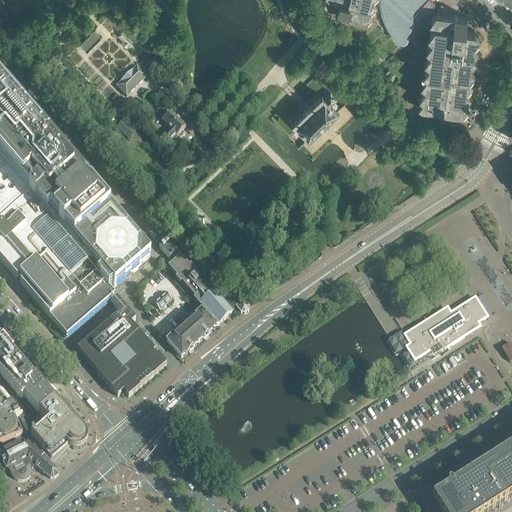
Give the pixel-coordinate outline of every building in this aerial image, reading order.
[(327,0),(323,4),(326,8),(336,10),(335,14),(344,16),(346,18),(347,17),(365,22),(366,21),(365,21),(370,16),(367,13),(370,11),(370,12),(371,11),(369,8),(373,4),(371,1),(371,0),(380,0),(381,3),(383,13),(387,20),(392,26),(399,32),(406,30),(409,25),(414,30),(420,23),(432,33),(430,35),(429,34),(428,35),(431,37),(427,43),(430,45),(428,47),(427,48),(430,50),(425,55),(428,58),(427,60),(426,59),(425,60),(428,62),(424,68),(427,70),(425,72),(424,72),(424,73),(426,75),(422,80),(425,83),(423,85),(423,84),(422,85),(425,87),(421,93),(424,95),(422,97),(421,97),(420,98),(423,100),(418,106),(422,109),(432,111),(432,107),(441,109),(440,115),(462,119),(463,118),(462,118),(466,112),(463,110),(465,107),(466,108),(467,107),(464,105),(468,100),(465,97),(467,95),(468,96),(468,95),(466,93),(470,87),(467,85),(469,83),(470,82),(467,80),(471,75),(469,72),(470,70),(471,71),(472,70),(469,68),(473,62),(470,60),(472,58),(473,58),(473,57),(471,55),(475,50),(472,48),(474,45),(474,46),(475,45),(472,43),(476,37),(474,35),(475,33),(476,33),(477,32),(474,30),(464,29),(466,16),(456,15),(455,14),(454,15),(448,14),(449,10),(441,4),(435,12),(431,8),(435,3),(430,0),(425,0),(425,1),(424,0),(415,0),(414,1),(408,0),(327,0)] [(125,29),(118,36),(133,51),(140,44),(125,29)] [(87,51),(101,37),(94,30),(80,44),(87,51)] [(116,88),(127,98),(147,77),(137,67),(116,88)] [(156,357),(153,353),(154,352),(131,325),(135,321),(114,297),(115,296),(109,289),(112,286),(114,288),(150,257),(98,196),(104,190),(92,176),(88,179),(61,148),(55,153),(48,144),(51,142),(0,82),(0,261),(16,280),(18,279),(22,283),(20,284),(66,338),(109,301),(120,313),(77,350),(98,375),(117,397),(123,392),(128,398),(166,366),(158,356),(156,357)] [(294,123),(308,138),(337,111),(330,104),(337,99),(331,92),(324,98),(322,96),(323,96),(322,95),(320,96),(313,103),(301,114),(301,115),(294,122),(293,121),(292,123),(293,124),(294,123)] [(185,128),(177,119),(171,113),(169,114),(166,111),(160,116),(163,120),(162,121),(170,130),(164,135),(170,142),(176,136),(177,136),(185,128)] [(126,123),(120,128),(128,137),(134,132),(126,123)] [(177,252),(166,241),(159,248),(169,259),(177,252)] [(163,267),(198,307),(216,327),(217,326),(232,314),(179,253),(169,261),(163,267)] [(165,293),(153,304),(159,311),(171,300),(165,293)] [(485,319),(474,300),(445,318),(442,313),(413,332),(418,341),(412,345),(421,357),(442,344),(445,349),(475,330),(473,326),(485,319)] [(236,307),(241,314),(245,315),(248,313),(249,308),(245,302),(236,307)] [(216,327),(198,307),(190,315),(193,318),(183,327),(179,323),(172,329),(176,333),(166,342),(181,359),(216,327)] [(24,397),(38,413),(53,400),(56,398),(36,375),(33,378),(10,352),(13,349),(2,337),(0,338),(0,374),(21,399),(24,397)] [(511,347),(509,343),(507,346),(503,347),(501,350),(508,362),(511,359),(511,358),(511,347)] [(0,452),(24,441),(53,467),(53,466),(69,448),(70,449),(71,449),(73,450),(75,450),(77,450),(78,450),(80,449),(82,448),(83,447),(84,446),(85,445),(86,444),(86,443),(87,442),(87,440),(87,439),(87,438),(87,437),(87,436),(87,435),(86,434),(86,433),(85,432),(85,431),(65,409),(64,410),(60,405),(61,404),(60,404),(59,404),(60,405),(58,406),(53,400),(38,413),(48,424),(32,437),(31,436),(30,433),(30,434),(24,422),(22,418),(25,417),(20,409),(18,410),(11,400),(3,390),(0,386),(0,452)] [(53,467),(24,441),(0,452),(0,456),(6,469),(8,468),(12,476),(13,478),(15,480),(17,481),(20,482),(23,482),(25,481),(27,479),(29,477),(30,475),(31,472),(31,470),(35,466),(50,479),(54,479),(59,475),(59,472),(53,466),(53,467)] [(431,501),(438,511),(490,511),(511,498),(511,449),(451,488),(450,486),(447,486),(447,488),(447,490),(431,501)]
